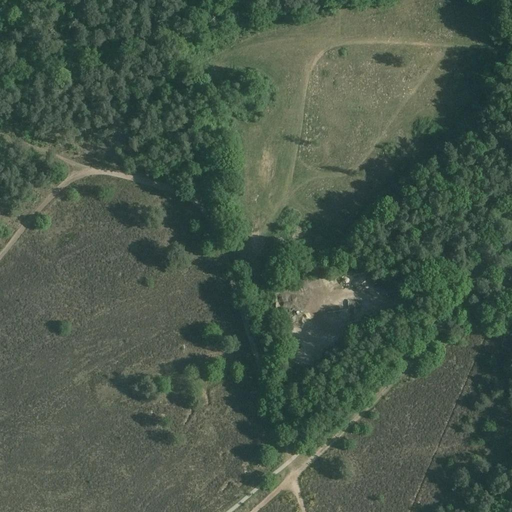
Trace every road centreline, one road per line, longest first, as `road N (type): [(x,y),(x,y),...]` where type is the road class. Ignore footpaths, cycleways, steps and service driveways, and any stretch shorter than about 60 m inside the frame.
road 1 (track): [(91,169),(190,198),(218,227),(292,477)]
road 2 (track): [(447,42),(375,148),(329,176),(310,174),(297,160),(313,59),(340,44)]
road 3 (track): [(292,477),(412,360),(480,278)]
road 4 (track): [(340,44),(511,49)]
road 5 (track): [(0,253),(64,184),(91,169)]
